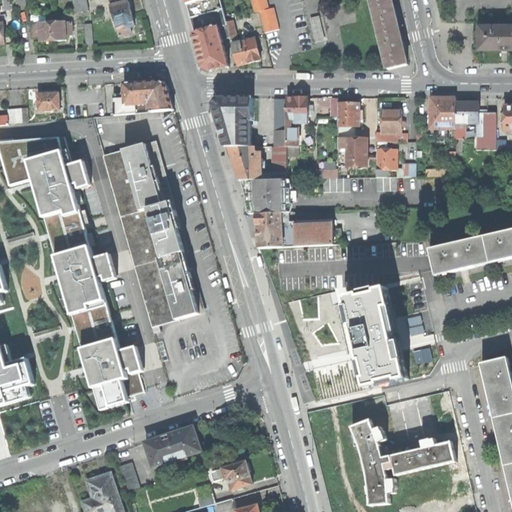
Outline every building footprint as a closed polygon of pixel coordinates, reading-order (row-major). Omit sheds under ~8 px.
[(3,0),(5,11),(12,10),(11,0),(3,0)] [(19,0),(21,10),(28,9),(26,0),(19,0)] [(74,0),(78,14),(91,11),(88,0),(74,0)] [(111,0),(121,36),(132,33),(131,27),(136,25),(133,13),(130,2),(125,3),(124,0),(111,0)] [(224,9),(221,0),(185,0),(191,18),(224,9)] [(260,12),(269,10),(266,0),(251,0),(255,14),(260,12)] [(391,38),(402,35),(395,9),(393,0),(372,0),(380,33),(389,31),(391,38)] [(219,28),(223,40),(232,38),(231,36),(228,23),(224,9),(191,18),(195,34),(219,28)] [(260,12),(265,34),(279,31),(274,9),(269,10),(260,12)] [(228,23),(231,36),(237,35),(233,21),(228,23)] [(36,25),(36,37),(43,37),(43,42),(55,42),(68,41),(67,36),(74,35),(73,23),(68,24),(67,22),(42,23),(42,25),(36,25)] [(86,25),(87,44),(94,44),(93,24),(86,25)] [(511,27),(480,28),(480,50),(503,50),(511,50),(511,27)] [(230,67),(223,40),(219,28),(195,34),(200,52),(204,68),(211,72),(225,68),(230,67)] [(391,38),(389,31),(380,33),(389,70),(409,65),(405,50),(402,35),(391,38)] [(240,35),(241,42),(249,41),(248,33),(240,35)] [(233,44),(239,66),(251,63),(261,61),(256,39),(249,41),(241,42),(233,44)] [(136,106),(140,106),(151,104),(152,114),(174,112),(170,97),(166,83),(124,85),(125,95),(114,97),(116,117),(137,115),(136,106)] [(39,96),(40,112),(61,111),(60,95),(48,95),(39,96)] [(220,124),(226,148),(230,148),(252,147),(252,121),(254,121),(254,98),(219,99),(214,105),(220,124)] [(292,120),(296,120),(309,120),(309,114),(309,106),(309,98),(298,98),(288,99),(288,104),(288,120),(292,120)] [(447,119),(457,119),(457,104),(457,98),(444,98),(432,98),(432,120),(442,120),(442,122),(447,122),(447,119)] [(276,132),(288,132),(288,120),(288,104),(274,104),(274,132),(276,132)] [(339,127),(356,126),(360,126),(360,104),(348,104),(339,104),(339,127)] [(457,119),(457,123),(465,123),(480,123),(480,104),(468,104),(457,104),(457,119)] [(403,120),(403,111),(393,111),(383,111),(383,129),(378,129),(378,133),(385,133),(398,133),(405,133),(405,120),(403,120)] [(478,150),(497,150),(497,113),(484,113),(484,137),(478,137),(478,150)] [(0,127),(9,127),(8,118),(0,119),(0,116),(0,127)] [(442,120),(432,120),(432,129),(457,129),(457,123),(457,119),(447,119),(447,122),(442,122),(442,120)] [(292,120),(288,120),(288,132),(288,147),(288,156),(300,156),(300,128),(292,128),(292,120)] [(465,123),(457,123),(457,129),(457,139),(465,139),(465,123)] [(356,126),(339,127),(339,167),(368,167),(368,142),(358,142),(358,139),(356,139),(356,126)] [(417,129),(417,142),(426,142),(426,129),(417,129)] [(277,147),(288,147),(288,132),(276,132),(277,147)] [(385,142),(388,142),(398,142),(398,133),(385,133),(385,139),(385,142)] [(385,142),(385,139),(378,139),(378,148),(388,148),(388,142),(385,142)] [(66,142),(3,147),(15,186),(41,179),(42,184),(56,234),(67,275),(82,328),(93,368),(105,410),(114,408),(116,414),(135,408),(130,389),(137,387),(135,380),(149,376),(142,350),(128,354),(109,287),(121,284),(114,259),(100,262),(81,194),(96,190),(89,164),(74,169),(66,142)] [(169,181),(158,143),(155,144),(204,315),(207,314),(198,282),(181,225),(169,181)] [(204,315),(155,144),(105,158),(153,329),(160,327),(204,315)] [(252,147),(230,148),(234,163),(239,181),(247,181),(288,180),(288,156),(288,147),(277,147),(273,147),(274,173),(263,174),(263,165),(266,165),(266,160),(262,160),(262,152),(257,152),(257,147),(252,147)] [(388,148),(378,148),(378,178),(391,178),(391,171),(398,171),(398,149),(388,149),(388,148)] [(404,165),(404,178),(417,178),(417,165),(404,165)] [(324,170),(324,179),(339,179),(339,170),(324,170)] [(247,194),(251,194),(252,201),(252,204),(288,204),(292,204),(292,189),(288,189),(288,180),(247,181),(247,194)] [(288,204),(252,204),(252,214),(258,214),(282,213),(288,213),(288,204)] [(285,248),(282,213),(258,214),(259,229),(259,249),(285,248)] [(334,246),(334,229),(334,221),(290,222),(290,213),(288,213),(282,213),(285,248),(334,246)] [(334,229),(334,246),(342,245),(341,229),(334,229)] [(511,258),(511,231),(486,237),(492,264),(511,258)] [(462,270),(492,264),(486,237),(431,250),(437,276),(462,270)] [(0,312),(11,309),(7,294),(13,292),(7,273),(0,275),(0,312)] [(348,299),(369,389),(409,379),(405,361),(400,363),(395,345),(399,344),(396,334),(394,326),(391,327),(387,309),(393,308),(388,289),(348,299)] [(0,411),(35,402),(34,396),(42,393),(32,359),(13,365),(12,361),(8,347),(0,349),(0,411)] [(489,391),(496,418),(511,414),(511,369),(509,358),(483,364),(489,391)] [(507,466),(511,464),(511,414),(496,418),(501,441),(507,466)] [(343,424),(358,507),(392,501),(391,494),(401,492),(398,474),(458,463),(453,436),(409,444),(411,450),(371,457),(369,445),(388,441),(386,426),(375,428),(374,419),(343,424)] [(168,436),(146,443),(154,467),(202,451),(194,427),(168,436)] [(120,467),(128,492),(141,488),(132,462),(120,467)] [(229,478),(233,490),(254,484),(250,472),(252,472),(250,467),(249,463),(248,463),(247,462),(219,470),(222,480),(229,478)] [(222,480),(219,470),(212,472),(215,482),(222,480)] [(87,509),(87,511),(123,511),(112,475),(99,479),(89,482),(97,506),(87,509)] [(198,498),(201,508),(217,504),(214,493),(198,498)]
